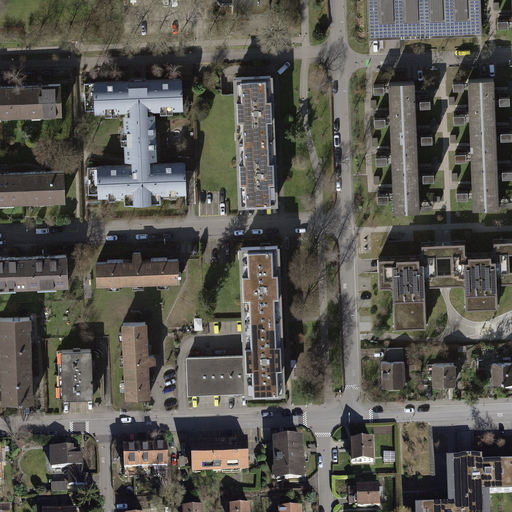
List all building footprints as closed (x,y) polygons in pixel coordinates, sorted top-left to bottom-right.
[(242,0),(242,6),(243,11),(269,10),(268,0),(242,0)] [(366,0),(368,40),(394,39),(403,38),(482,35),(480,0),(366,0)] [(272,201),(276,201),(275,171),(272,106),(271,76),(236,77),(237,95),(237,103),(238,124),(240,165),(240,186),(241,202),(247,202),(272,201)] [(485,207),(497,207),(492,78),(480,79),(467,79),(471,208),(485,207)] [(88,166),(89,194),(99,194),(124,193),(125,203),(142,202),(161,201),(161,191),(184,191),(186,190),(185,172),(185,163),(150,164),(150,158),(155,158),(153,113),(151,113),(151,108),(183,106),(181,79),(138,80),(94,82),(84,82),(85,102),(86,111),(95,110),(128,109),(128,114),(126,114),(126,137),(127,160),(132,159),(132,165),(98,166),(88,166)] [(404,210),(418,210),(413,81),(407,81),(401,81),(387,82),(392,211),(404,210)] [(464,88),(463,81),(453,82),(454,89),(464,88)] [(20,86),(21,115),(32,114),(32,111),(50,110),(50,114),(61,114),(60,84),(41,85),(20,86)] [(21,115),(20,86),(4,86),(0,86),(0,112),(10,112),(10,115),(21,115)] [(377,164),(387,162),(386,155),(376,156),(377,164)] [(23,172),(24,201),(34,201),(34,198),(53,197),(53,200),(64,199),(63,170),(47,171),(23,172)] [(24,201),(23,172),(6,173),(0,173),(0,198),(13,198),(14,202),(24,201)] [(463,242),(441,242),(442,254),(449,254),(450,271),(442,271),(443,283),(453,283),(460,283),(463,286),(464,295),(464,307),(496,306),(495,295),(495,284),(498,281),(511,280),(511,269),(507,269),(507,251),(511,251),(511,239),(492,240),(492,251),(489,253),(466,254),(463,252),(463,242)] [(416,256),(376,257),(377,272),(377,286),(388,286),(391,289),(391,302),(392,326),(424,325),(424,301),(423,287),(426,284),(443,283),(442,271),(435,271),(435,255),(442,254),(441,242),(419,242),(419,253),(416,256)] [(280,277),(278,246),(246,246),(241,247),(242,270),(243,295),(243,319),(245,355),(246,392),(283,391),(282,353),(280,277)] [(177,284),(175,255),(138,257),(138,252),(134,252),(129,252),(129,258),(90,260),(92,289),(177,284)] [(0,287),(64,287),(63,256),(56,256),(45,256),(4,257),(0,256),(0,287)] [(30,317),(1,318),(2,359),(3,401),(17,400),(32,400),(30,317)] [(144,322),(123,323),(127,396),(144,395),(151,395),(150,372),(145,372),(145,364),(156,363),(156,354),(143,354),(143,344),(145,344),(144,322)] [(91,349),(62,350),(63,398),(93,398),(91,349)] [(402,349),(385,350),(386,362),(403,361),(402,349)] [(189,393),(246,392),(245,355),(209,356),(188,357),(189,393)] [(491,382),(511,380),(511,373),(511,360),(510,361),(490,362),(491,382)] [(382,387),(404,387),(403,361),(386,362),(381,362),(382,387)] [(432,384),(452,383),(451,362),(431,363),(432,384)] [(289,478),(302,478),(302,470),(305,470),(305,462),(301,462),(301,445),(301,439),(288,440),(286,440),(285,437),(278,437),(279,441),(275,441),(275,444),(276,469),(273,469),(274,477),(276,477),(276,479),(289,478)] [(192,471),(248,470),(247,441),(236,441),(237,444),(191,446),(192,467),(192,471)] [(351,465),(373,464),(372,441),(350,442),(351,465)] [(153,445),(154,468),(168,467),(167,444),(153,445)] [(154,468),(153,445),(137,446),(139,468),(154,468)] [(124,469),(139,468),(137,446),(123,447),(124,469)] [(72,448),(51,448),(52,468),(69,467),(70,484),(83,484),(88,484),(88,479),(87,475),(87,474),(82,474),(81,451),(72,452),(72,448)] [(458,462),(446,462),(447,492),(447,504),(413,505),(413,511),(487,511),(487,494),(511,493),(511,460),(475,461),(467,462),(459,462),(458,462)] [(139,468),(124,469),(124,477),(139,476),(139,468)] [(357,508),(381,507),(380,489),(356,490),(357,508)]
